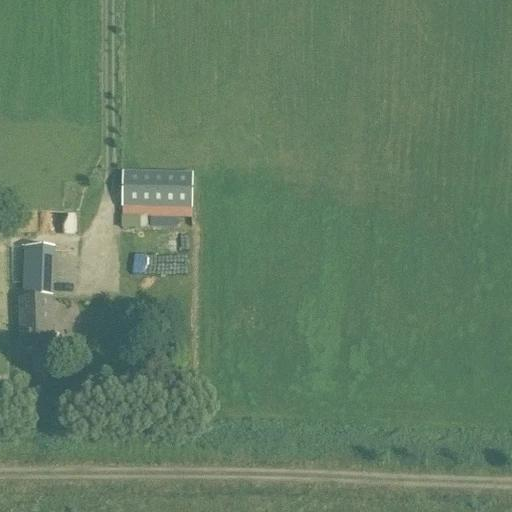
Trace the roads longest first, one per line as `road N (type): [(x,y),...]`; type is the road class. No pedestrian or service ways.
road 1 (track): [(0,474),(270,473),(511,484)]
road 2 (track): [(109,0),(108,184),(93,252)]
